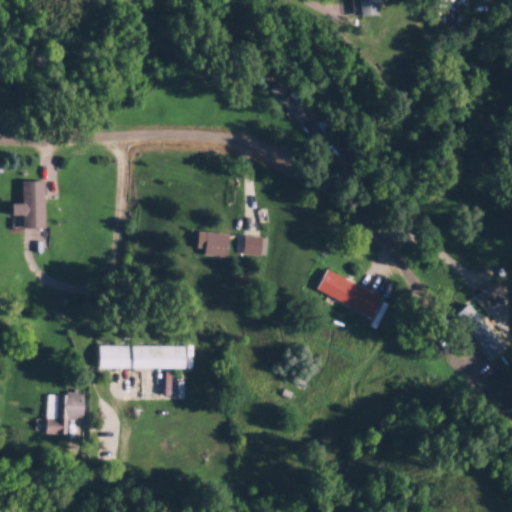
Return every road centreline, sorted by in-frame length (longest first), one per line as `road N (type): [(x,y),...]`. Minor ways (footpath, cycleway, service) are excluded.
road 1 (residential): [(396,233),(325,170),(219,137),(0,132)]
road 2 (residential): [(511,317),(489,286),(396,233)]
